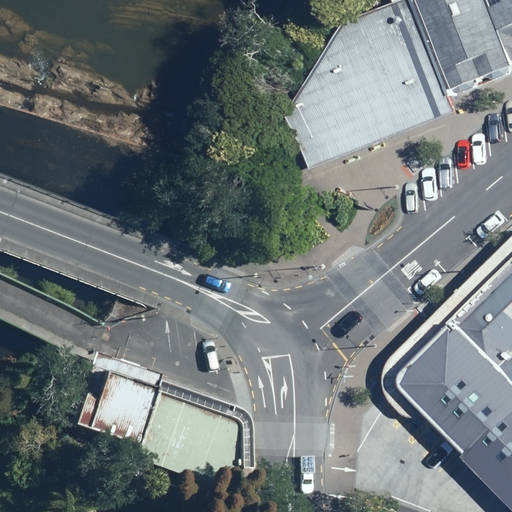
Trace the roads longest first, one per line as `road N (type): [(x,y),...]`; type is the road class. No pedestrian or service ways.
road 1 (secondary): [(0,213),(218,296),(261,325),(278,362)]
road 2 (residential): [(278,362),(511,170)]
road 3 (secondary): [(292,511),(278,362)]
